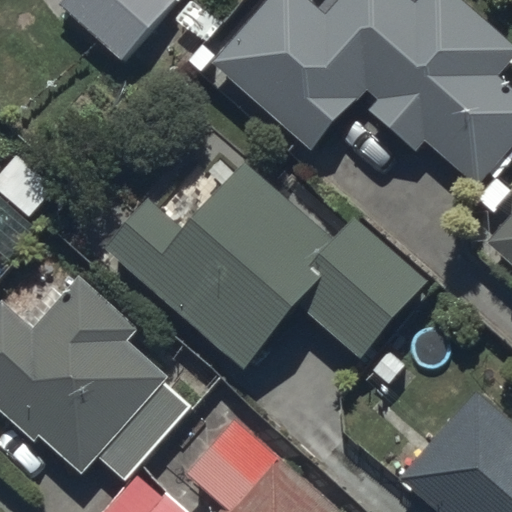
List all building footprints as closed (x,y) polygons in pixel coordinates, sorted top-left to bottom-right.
[(184,7),(175,0),(76,0),(66,13),(131,69),(184,7)] [(483,195),(511,162),(511,161),(511,93),(501,84),(511,72),(511,50),(456,0),(433,0),(420,14),(404,0),(352,0),(332,23),(306,0),(276,0),(217,65),(202,52),(192,63),(291,154),(301,143),(317,158),(370,99),(383,110),(371,123),(415,162),(429,146),(483,195)] [(62,196),(17,160),(0,180),(0,271),(6,263),(13,269),(43,232),(37,227),(62,196)] [(336,247),(244,172),(190,239),(154,209),(109,264),(254,383),(307,318),(370,370),(434,293),(353,227),(336,247)] [(511,222),(490,247),(511,266),(511,222)] [(142,338),(78,282),(62,300),(54,293),(27,324),(4,304),(0,308),(0,405),(2,408),(0,410),(0,416),(38,451),(42,446),(86,484),(103,465),(129,487),(194,413),(170,392),(173,388),(131,351),(142,338)] [(511,511),(511,429),(476,399),(401,486),(431,511),(511,511)] [(113,511),(330,511),(238,429),(187,485),(217,511),(188,511),(172,497),(165,505),(140,483),(113,511)]
